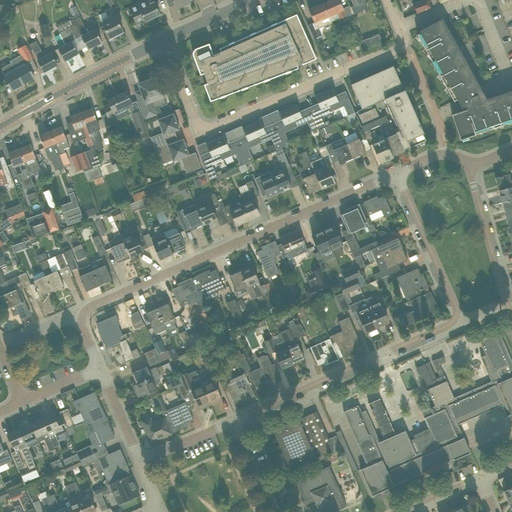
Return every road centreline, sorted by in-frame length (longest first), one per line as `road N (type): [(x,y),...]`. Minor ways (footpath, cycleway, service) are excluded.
road 1 (residential): [(80,316),(397,171)]
road 2 (residential): [(163,37),(202,128),(401,46)]
road 3 (residential): [(231,421),(454,318)]
road 4 (residential): [(0,125),(163,37)]
road 5 (residential): [(454,318),(397,171)]
road 6 (residential): [(472,163),(511,315)]
road 7 (residential): [(441,155),(443,132),(401,46)]
